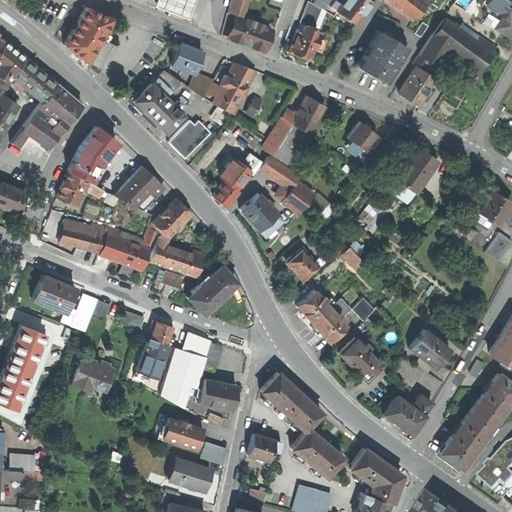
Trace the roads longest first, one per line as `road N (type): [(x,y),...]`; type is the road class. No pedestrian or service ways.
road 1 (tertiary): [(288,341),(222,224),(102,96)]
road 2 (residential): [(251,334),(18,242)]
road 3 (residential): [(269,58),(474,145)]
road 4 (residential): [(511,279),(410,458)]
road 5 (residential): [(251,334),(226,511)]
road 6 (residential): [(101,0),(269,58)]
road 7 (tertiary): [(410,458),(342,405),(288,341)]
road 8 (residential): [(18,242),(57,156),(102,96)]
road 9 (tertiary): [(102,96),(0,3)]
